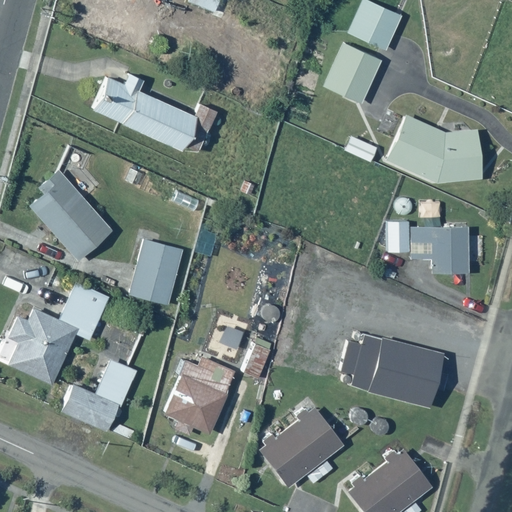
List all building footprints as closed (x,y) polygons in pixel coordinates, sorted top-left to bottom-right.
[(81,0),(74,26),(149,46),(151,36),(156,37),(160,22),(150,19),(155,0),(81,0)] [(212,12),(217,0),(186,0),(185,2),(212,12)] [(368,0),(358,0),(345,29),(384,47),(399,14),(368,0)] [(228,7),(217,2),(211,16),(222,20),(228,7)] [(339,40),(320,82),(359,100),(378,58),(339,40)] [(103,77),(89,111),(118,123),(117,125),(177,152),(179,146),(194,152),(213,111),(196,103),(194,108),(191,115),(136,91),(142,80),(128,74),(126,73),(121,84),(103,77)] [(406,111),(384,157),(433,180),(480,176),(476,126),(440,129),(406,111)] [(350,132),(343,146),(370,159),(377,144),(350,132)] [(46,184),(27,201),(77,258),(111,228),(57,167),(42,179),(46,184)] [(254,185),(244,181),(239,192),(249,196),(254,185)] [(406,218),(383,218),(383,251),(406,250),(406,218)] [(467,222),(410,223),(410,258),(432,258),(432,270),(467,270),(467,222)] [(179,247),(139,238),(127,292),(167,301),(179,247)] [(73,278),(71,281),(55,316),(22,300),(0,347),(0,360),(50,384),(75,332),(87,338),(108,295),(73,278)] [(70,381),(58,408),(103,430),(117,402),(120,403),(136,369),(127,365),(141,335),(105,318),(97,335),(108,340),(101,356),(104,358),(89,390),(70,381)] [(350,372),(347,383),(425,404),(429,388),(442,391),(447,372),(437,370),(442,352),(362,330),(357,349),(343,345),(336,369),(350,372)] [(269,347),(255,340),(241,371),(255,378),(269,347)] [(234,369),(189,349),(163,411),(175,416),(170,427),(187,434),(190,427),(207,434),(234,369)] [(264,440),(257,445),(288,484),(303,472),(312,484),(334,466),(326,455),(343,442),(312,403),(304,410),(301,407),(295,412),(298,416),(274,435),(271,432),(263,438),(264,440)] [(353,483),(345,489),(362,511),(416,511),(421,509),(412,497),(429,484),(401,446),(394,451),(392,447),(383,453),(387,458),(362,476),(359,472),(350,478),(353,483)]
